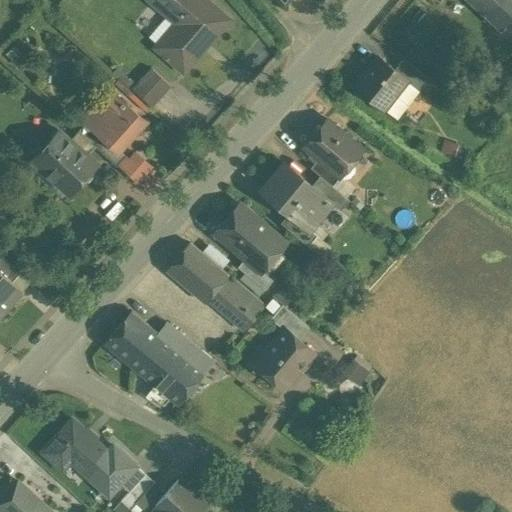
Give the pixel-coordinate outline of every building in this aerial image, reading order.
[(229,18),(207,0),(151,0),(168,14),(169,16),(175,10),(182,16),(158,44),(156,46),(184,70),(229,18)] [(468,0),(487,17),(501,0),(468,0)] [(511,0),(501,0),(487,17),(500,29),(511,15),(511,0)] [(168,14),(153,2),(145,10),(160,23),(168,14)] [(160,23),(149,36),(158,44),(182,16),(175,10),(169,16),(168,14),(160,23)] [(483,45),(480,49),(486,57),(475,65),(471,61),(468,66),(481,76),(496,55),(483,45)] [(480,49),(477,46),(466,55),(471,61),(475,65),(486,57),(480,49)] [(395,68),(377,55),(354,85),(384,108),(407,78),(407,79),(408,78),(395,68)] [(429,77),(403,58),(395,68),(408,78),(407,79),(419,88),(429,77)] [(171,85),(151,67),(132,88),(152,106),(171,85)] [(129,69),(120,78),(129,86),(137,77),(129,69)] [(407,78),(384,108),(396,118),(419,88),(407,79),(407,78)] [(146,121),(111,89),(98,104),(106,111),(93,126),(102,135),(119,150),(120,149),(146,121)] [(363,148),(327,118),(304,145),(318,158),(335,172),(336,171),(343,162),(352,162),(363,148)] [(70,139),(59,129),(46,143),(49,146),(35,162),(70,193),(97,164),(86,154),(70,139)] [(94,143),(78,129),(70,139),(86,154),(95,144),(94,143)] [(119,150),(102,135),(94,143),(95,144),(117,165),(126,155),(120,149),(119,150)] [(123,167),(149,179),(158,159),(132,147),(123,167)] [(335,172),(318,158),(311,167),(322,176),(332,185),(340,175),(341,175),(336,171),(335,172)] [(314,185),(285,161),(261,189),(290,213),(305,225),(327,199),(328,198),(314,185)] [(352,162),(343,162),(336,171),(341,175),(340,175),(343,178),(350,177),(355,171),(355,165),(352,162)] [(332,185),(322,176),(314,185),(328,198),(327,199),(340,210),(349,199),(332,185)] [(286,241),(239,202),(215,231),(245,257),(261,270),(262,270),(286,241)] [(305,225),(290,213),(282,223),(308,245),(317,234),(305,225)] [(104,231),(87,215),(71,233),(88,249),(104,231)] [(265,305),(190,242),(167,269),(205,302),(209,299),(245,330),(265,305)] [(20,272),(0,254),(0,270),(12,281),(20,272)] [(261,270),(245,257),(238,266),(266,289),(273,279),(262,270),(261,270)] [(12,281),(0,270),(0,306),(3,309),(21,289),(12,281)] [(287,281),(279,293),(292,302),(300,290),(287,281)] [(310,326),(282,303),(271,317),(284,328),(285,327),(299,339),(310,326)] [(158,333),(132,311),(105,343),(136,368),(162,337),(158,333)] [(186,337),(167,322),(158,333),(162,336),(177,348),(186,337)] [(284,328),(255,363),(283,387),(313,351),(299,339),(285,327),(284,328)] [(177,348),(162,336),(162,337),(136,368),(179,404),(205,371),(192,361),(177,348)] [(186,337),(177,348),(192,361),(201,350),(186,337)] [(201,350),(192,361),(205,371),(214,360),(201,350)] [(355,388),(374,370),(360,354),(340,372),(355,388)] [(113,448),(74,414),(39,455),(63,476),(71,466),(86,479),(113,448)] [(178,479),(156,504),(164,511),(202,511),(208,506),(178,479)] [(53,511),(19,480),(0,500),(0,509),(3,511),(53,511)] [(136,502),(145,510),(163,490),(154,482),(136,502)]
